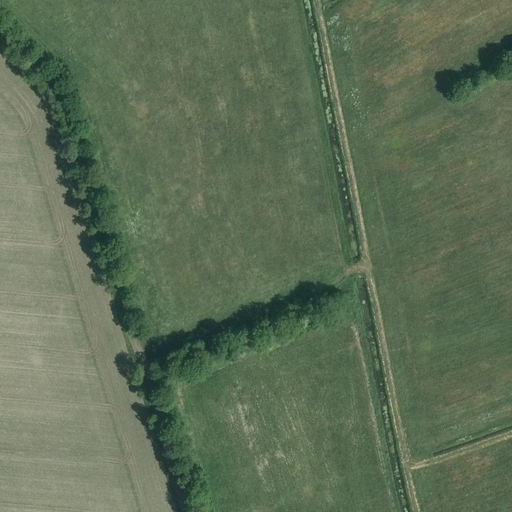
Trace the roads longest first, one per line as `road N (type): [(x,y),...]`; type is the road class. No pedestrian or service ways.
road 1 (track): [(185,511),(59,93),(0,29)]
road 2 (track): [(315,0),(420,511)]
